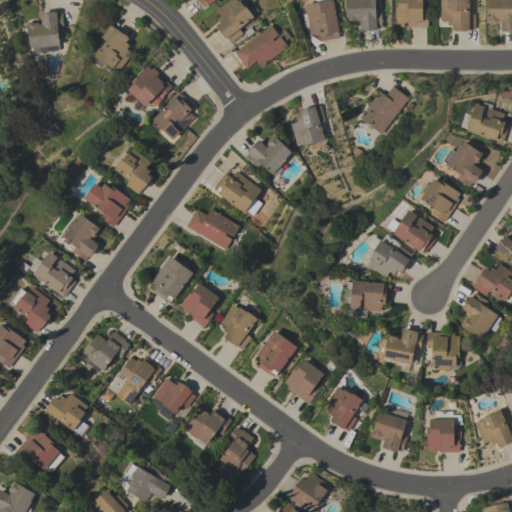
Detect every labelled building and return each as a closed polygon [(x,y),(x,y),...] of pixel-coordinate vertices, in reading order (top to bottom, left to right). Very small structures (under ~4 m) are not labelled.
[(213,0),(203,8),(197,0),(213,0)] [(238,29),(242,33),(230,42),(226,38),(226,39),(224,37),(216,27),(215,25),(219,22),(216,19),(220,16),(215,10),(227,0),(236,0),(237,1),(238,0),(243,6),(244,6),(253,17),(238,29)] [(332,0),(338,31),(337,31),(338,37),(319,41),(318,37),(317,37),(317,35),(313,36),(313,34),(309,35),(304,4),(316,2),(315,0),(332,0)] [(374,0),(375,12),(380,12),(381,28),(375,28),(375,29),(371,30),(364,31),(364,30),(359,30),(359,23),(347,23),(347,20),(345,20),(345,0),(374,0)] [(407,26),(407,24),(394,24),(394,1),(397,1),(397,0),(422,0),(422,10),(427,10),(427,27),(407,26)] [(468,0),(468,14),(474,14),(474,29),(468,29),(468,30),(466,30),(466,31),(453,31),(453,30),(452,30),(452,25),(447,25),(447,21),(440,21),(440,0),(468,0)] [(511,0),(511,31),(500,31),(500,23),(486,23),(486,0),(511,0)] [(57,45),(57,50),(40,51),(40,52),(32,53),(32,46),(29,47),(27,28),(26,24),(38,22),(38,24),(41,24),(40,13),(56,11),(56,13),(61,13),(63,28),(57,29),(59,45),(57,45)] [(277,33),(283,28),(290,37),(284,42),(287,46),(260,67),(256,61),(246,68),(234,52),(270,24),(277,33)] [(114,28),(115,28),(128,38),(125,42),(129,45),(126,49),(131,53),(117,70),(112,67),(111,68),(104,63),(104,64),(93,55),(105,41),(100,37),(109,25),(114,28)] [(162,96),(163,97),(154,107),(149,102),(144,107),(127,89),(132,83),(130,81),(146,66),(150,70),(152,67),(172,87),(162,96)] [(358,118),(378,91),(384,95),(391,86),(407,98),(380,134),(358,118)] [(171,139),(160,127),(156,131),(150,124),(153,121),(151,119),(179,91),(193,106),(191,109),(189,112),(194,117),(179,131),(171,139)] [(471,115),(475,104),(504,113),(502,120),(505,121),(505,122),(509,124),(502,143),(466,131),(466,129),(460,127),(464,113),(470,115),(471,115)] [(296,121),(295,117),(299,115),(298,111),(299,110),(299,109),(308,107),(308,108),(314,106),(314,107),(320,105),(324,119),(318,121),(320,128),(323,127),(324,132),(322,133),(324,140),(311,143),(303,145),(302,144),(296,145),(289,123),(296,121)] [(285,158),(285,159),(279,166),(282,169),(275,176),(272,173),(272,174),(260,163),(256,167),(244,157),(248,152),(247,152),(248,151),(247,150),(256,140),(257,141),(258,140),(265,147),(267,145),(266,144),(274,135),(276,137),(275,138),(290,152),(285,158)] [(483,155),(475,166),(481,170),(473,183),(471,182),(467,186),(456,178),(459,174),(445,165),(446,164),(441,161),(450,148),(454,151),(457,147),(458,148),(462,141),(483,155)] [(150,161),(146,167),(150,170),(147,174),(151,177),(141,190),(141,189),(137,194),(125,185),(128,180),(113,169),(121,158),(122,159),(128,152),(129,153),(133,148),(150,161)] [(260,189),(254,198),(261,203),(252,215),(245,210),(243,212),(217,193),(218,192),(212,188),(224,173),(227,175),(228,175),(229,176),(231,173),(233,174),(235,171),(260,189)] [(456,198),(458,199),(457,201),(454,199),(452,202),(455,204),(443,222),(430,212),(433,208),(419,198),(432,178),(439,183),(441,181),(459,193),(456,198)] [(95,183),(101,187),(103,183),(110,188),(111,186),(130,199),(127,203),(129,205),(127,207),(125,205),(122,209),(124,211),(112,227),(100,217),(103,213),(83,198),(95,183)] [(238,226),(224,249),(186,226),(196,209),(206,215),(210,208),(238,226)] [(428,232),(432,235),(431,236),(435,238),(428,248),(427,247),(423,253),(418,250),(418,251),(391,233),(408,209),(432,227),(428,232)] [(100,229),(92,240),(98,245),(88,257),(87,256),(84,261),(71,251),(75,246),(62,237),(75,220),(75,221),(81,214),(100,229)] [(411,254),(408,258),(409,259),(405,265),(400,273),(395,270),(393,274),(389,271),(385,278),(366,264),(370,259),(368,258),(373,252),(372,251),(380,239),(381,240),(385,233),(400,244),(399,245),(411,254)] [(491,252),(495,248),(494,247),(496,244),(495,243),(500,238),(501,239),(504,235),(509,239),(511,235),(511,261),(507,258),(504,262),(491,252)] [(74,270),(69,276),(72,278),(71,278),(75,281),(63,297),(32,274),(49,251),(74,270)] [(172,298),(168,303),(152,292),(157,285),(151,280),(169,255),(192,272),(173,299),(172,298)] [(511,273),(511,295),(507,302),(504,300),(503,301),(488,291),(484,296),(471,287),(476,280),(475,280),(482,269),(483,269),(484,268),(488,271),(491,266),(495,269),(498,263),(511,273)] [(390,284),(388,303),(384,303),(384,305),(382,304),(381,307),(380,307),(380,311),(359,309),(359,310),(349,308),(349,306),(341,306),(343,290),(345,290),(346,281),(351,282),(352,280),(390,284)] [(208,310),(213,314),(203,327),(186,315),(188,313),(185,310),(183,313),(181,311),(183,309),(179,306),(192,288),(194,289),(199,283),(218,297),(208,310)] [(49,300),(45,306),(49,309),(46,312),(50,315),(48,317),(49,317),(42,327),(41,326),(40,328),(39,327),(36,332),(24,323),(27,318),(12,307),(14,306),(9,302),(20,288),(25,292),(26,290),(28,291),(31,286),(49,300)] [(461,326),(462,326),(459,324),(466,313),(461,309),(462,308),(460,307),(468,296),(469,297),(470,296),(471,296),(474,292),(487,301),(484,306),(497,314),(485,332),(484,331),(479,338),(461,326)] [(237,308),(238,306),(245,312),(246,310),(257,319),(246,334),(250,337),(242,349),(237,346),(236,346),(231,342),(230,343),(223,338),(224,337),(223,337),(226,333),(222,330),(225,326),(219,322),(232,304),(237,308)] [(0,324),(5,329),(7,327),(25,340),(22,345),(24,346),(23,348),(20,346),(17,350),(20,352),(8,368),(0,362),(0,324)] [(403,329),(403,328),(416,331),(416,332),(417,333),(417,334),(422,335),(419,350),(413,349),(410,364),(390,360),(390,359),(382,357),(387,335),(396,337),(396,338),(397,338),(397,339),(399,339),(402,329),(403,329)] [(277,373),(277,372),(273,378),(257,366),(259,363),(259,362),(260,360),(257,358),(258,357),(255,355),(273,330),(296,347),(277,373)] [(130,343),(119,357),(114,354),(113,356),(116,358),(110,366),(107,363),(102,370),(86,358),(87,356),(82,352),(96,334),(97,335),(97,334),(106,340),(113,331),(130,343)] [(447,332),(447,336),(450,336),(451,332),(453,333),(453,336),(459,336),(458,356),(459,356),(460,365),(457,369),(447,369),(447,370),(430,369),(431,348),(425,348),(426,331),(447,332)] [(150,383),(148,382),(143,389),(141,387),(128,404),(115,395),(116,394),(107,387),(115,377),(114,377),(118,372),(118,371),(122,365),(123,366),(129,357),(135,361),(137,358),(141,361),(145,356),(161,369),(150,383)] [(323,374),(313,387),(318,390),(308,404),(286,388),(288,385),(283,382),(296,365),(299,366),(304,359),(323,374)] [(173,383),(175,381),(177,382),(178,382),(181,384),(181,383),(188,388),(188,389),(191,391),(190,392),(194,395),(185,408),(181,404),(174,413),(162,404),(162,403),(152,396),(166,378),(173,383)] [(341,390),(342,389),(351,394),(351,393),(361,400),(351,415),(356,419),(347,431),(343,428),(342,429),(329,420),(331,416),(327,413),(330,409),(324,405),(336,387),(341,390)] [(57,419),(53,424),(41,415),(45,409),(44,408),(52,397),(53,398),(54,396),(58,399),(61,395),(65,398),(69,392),(86,406),(83,411),(84,412),(79,419),(80,420),(72,430),(57,419)] [(220,434),(216,431),(206,445),(204,444),(201,448),(192,442),(194,438),(187,433),(188,431),(186,430),(186,429),(185,428),(199,408),(200,409),(200,408),(209,415),(214,408),(231,420),(220,434)] [(506,426),(511,423),(511,440),(511,441),(511,442),(499,447),(499,446),(497,447),(496,443),(491,445),(489,440),(483,443),(474,423),(480,420),(479,418),(487,415),(487,414),(499,409),(506,426)] [(425,448),(425,425),(428,425),(428,417),(434,417),(434,410),(450,410),(451,417),(452,434),(457,433),(458,450),(437,451),(437,448),(433,448),(433,451),(431,451),(431,448),(426,448),(425,448)] [(406,421),(401,435),(407,437),(401,452),(397,450),(396,452),(395,451),(395,452),(381,447),(383,441),(369,436),(378,412),(386,415),(386,414),(406,421)] [(253,438),(246,447),(251,451),(250,453),(254,456),(241,473),(236,469),(235,471),(218,459),(231,443),(226,439),(236,426),(240,430),(241,429),(253,438)] [(53,446),(59,452),(43,470),(30,459),(27,462),(14,451),(27,436),(30,438),(33,435),(30,432),(32,431),(34,433),(37,429),(54,444),(53,446)] [(124,490),(121,485),(121,479),(125,472),(126,473),(131,464),(136,467),(137,466),(143,469),(147,463),(162,472),(161,473),(171,479),(168,484),(170,485),(161,499),(159,497),(158,498),(152,494),(152,493),(150,492),(145,501),(124,490)] [(303,502),(300,507),(288,498),(291,493),(290,492),(292,489),(291,489),(296,482),(297,482),(301,477),(303,479),(308,471),(328,485),(325,489),(326,490),(321,498),(320,497),(313,508),(303,502)] [(24,511),(7,511),(6,511),(5,511),(0,511),(0,489),(5,492),(12,481),(14,482),(14,481),(34,493),(29,501),(31,502),(24,511)] [(87,511),(85,509),(94,501),(94,500),(106,489),(113,498),(117,494),(127,505),(123,509),(124,510),(122,511),(87,511)] [(508,511),(481,511),(481,510),(482,509),(481,507),(502,502),(504,508),(507,507),(508,511)]
